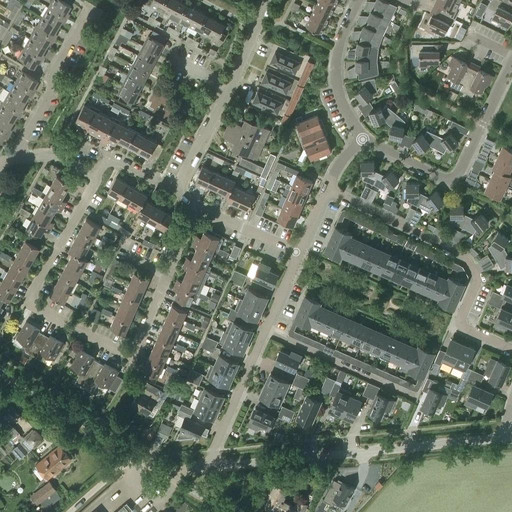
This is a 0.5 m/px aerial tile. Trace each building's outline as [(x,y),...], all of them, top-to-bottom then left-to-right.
[(65,19),(68,14),(65,12),(68,7),(57,0),(51,0),(47,8),(65,19)] [(164,0),(151,0),(149,6),(154,9),(150,17),(149,17),(147,21),(152,24),(155,20),(154,20),(156,17),(159,11),(164,0)] [(169,16),(177,1),(175,0),(164,0),(159,11),(169,16)] [(331,13),(336,2),(330,0),(318,0),(315,5),(331,13)] [(393,14),(396,6),(383,0),(375,0),(373,5),(375,6),(372,12),(372,13),(388,20),(391,13),(393,14)] [(459,1),(457,0),(435,0),(435,3),(446,8),(443,14),(455,19),(460,9),(456,7),(459,1)] [(507,29),(511,18),(511,12),(505,9),(508,4),(500,0),(490,0),(488,7),(495,10),(492,17),(501,21),(499,25),(507,29)] [(176,25),(186,6),(177,1),(169,16),(174,19),(173,21),(174,24),(176,25)] [(15,13),(19,7),(14,4),(11,10),(15,13)] [(326,23),(331,13),(315,5),(310,15),(326,23)] [(188,26),(196,11),(186,6),(176,25),(181,27),(182,24),(188,26)] [(62,23),(65,19),(47,8),(40,18),(56,27),(59,22),(62,23)] [(475,15),(480,17),(483,11),(478,8),(475,14),(475,15)] [(15,13),(11,10),(9,14),(4,11),(2,14),(11,20),(15,13)] [(32,26),(33,25),(21,18),(25,12),(21,10),(16,17),(32,26)] [(197,31),(205,16),(196,11),(188,26),(197,31)] [(388,20),(372,13),(372,12),(370,11),(366,20),(368,21),(365,27),(381,35),(384,27),(386,28),(389,21),(388,20)] [(452,25),(455,19),(443,14),(440,20),(431,15),(424,30),(432,34),(434,30),(443,35),(448,24),(452,25)] [(321,34),(326,23),(310,15),(305,26),(321,34)] [(207,37),(215,21),(205,16),(197,31),(207,37)] [(16,17),(13,22),(17,25),(19,22),(31,28),(32,26),(16,17)] [(52,39),(55,34),(53,33),(56,27),(40,18),(34,28),(52,39)] [(215,21),(207,37),(216,42),(216,41),(222,44),(226,35),(221,32),(224,26),(215,21)] [(381,35),(365,27),(363,26),(359,34),(361,35),(358,43),(377,48),(379,41),(381,41),(382,35),(381,35)] [(8,40),(14,30),(10,27),(4,37),(8,40)] [(50,44),(52,39),(34,28),(28,38),(44,47),(47,42),(50,44)] [(158,54),(163,44),(147,36),(143,45),(158,54)] [(40,59),(43,55),(40,54),(44,47),(28,38),(22,48),(40,59)] [(377,48),(358,43),(357,43),(355,52),(357,52),(356,61),(377,61),(375,61),(376,54),(378,54),(379,48),(377,48)] [(429,50),(429,44),(411,44),(411,56),(419,56),(419,67),(428,67),(428,63),(438,63),(438,50),(429,50)] [(153,63),(158,54),(143,45),(138,55),(153,63)] [(38,64),(40,59),(22,48),(16,58),(31,68),(35,62),(38,64)] [(301,62),(275,51),(270,63),(295,74),(301,62)] [(148,72),(153,63),(138,55),(133,64),(148,72)] [(461,91),(469,75),(463,72),(467,64),(452,57),(448,65),(452,66),(447,75),(453,78),(450,85),(461,91)] [(356,61),(355,61),(355,70),(357,70),(358,79),(378,74),(376,74),(375,68),(377,67),(377,61),(356,61)] [(310,71),(313,64),(307,62),(304,68),(297,85),(291,97),(292,97),(284,114),(281,121),(287,123),(290,117),(297,100),(303,87),(302,87),(310,70),(310,71)] [(143,82),(148,72),(133,64),(128,74),(143,82)] [(489,84),(493,76),(478,69),(474,78),(469,75),(461,91),(472,96),(475,89),(482,92),(486,83),(489,84)] [(32,93),(34,88),(32,87),(36,81),(20,71),(13,82),(32,93)] [(292,82),(266,71),(261,83),(287,94),(292,82)] [(138,92),(143,82),(128,74),(122,84),(138,92)] [(363,103),(372,95),(371,93),(377,91),(374,79),(361,82),(363,87),(355,93),(363,103)] [(394,91),(398,88),(395,81),(390,84),(394,91)] [(29,97),(32,93),(13,82),(7,92),(23,102),(27,96),(29,97)] [(133,102),(138,92),(122,84),(117,94),(133,102)] [(398,97),(402,94),(398,88),(394,91),(398,97)] [(283,103),(257,91),(252,103),(278,115),(283,103)] [(20,113),(22,109),(20,108),(23,102),(7,92),(1,102),(20,113)] [(17,118),(20,113),(1,102),(0,104),(0,115),(11,122),(14,117),(17,118)] [(420,112),(423,107),(416,104),(414,109),(420,112)] [(82,132),(94,111),(83,105),(74,123),(81,126),(82,124),(84,125),(81,132),(82,132)] [(395,113),(386,105),(381,110),(380,107),(369,112),(374,124),(383,120),(387,123),(395,113)] [(427,115),(429,110),(423,107),(420,112),(427,115)] [(94,134),(104,116),(94,111),(82,132),(83,133),(87,127),(88,128),(87,130),(94,134)] [(401,139),(404,127),(401,127),(405,122),(395,113),(387,123),(391,127),(389,136),(401,139)] [(0,129),(8,133),(10,129),(8,128),(11,122),(0,115),(0,129)] [(301,135),(321,127),(317,115),(296,123),(301,135)] [(102,143),(113,121),(104,116),(94,134),(101,137),(102,135),(104,136),(101,142),(102,143)] [(269,130),(245,119),(242,125),(230,120),(222,137),(234,142),(231,149),(255,160),(269,130)] [(115,144),(117,141),(124,127),(113,121),(102,143),(103,144),(107,137),(108,138),(107,140),(115,144)] [(455,130),(458,124),(452,121),(450,127),(455,130)] [(127,146),(135,132),(124,127),(117,141),(127,146)] [(305,147),(326,139),(321,127),(301,135),(305,147)] [(432,148),(438,136),(427,130),(424,136),(422,134),(412,141),(420,151),(427,145),(432,148)] [(138,152),(145,138),(135,132),(127,146),(138,152)] [(458,142),(451,132),(443,138),(438,136),(432,148),(444,153),(446,147),(448,150),(458,142)] [(149,157),(156,143),(145,138),(138,152),(149,157)] [(310,159),(331,151),(326,139),(305,147),(310,159)] [(511,163),(511,149),(503,145),(497,156),(511,163)] [(261,173),(260,176),(266,179),(275,158),(276,156),(270,153),(264,167),(261,173)] [(511,176),(511,163),(497,156),(492,168),(495,169),(508,175),(511,176)] [(264,167),(242,157),(239,163),(261,173),(264,167)] [(373,185),(378,173),(374,171),(374,161),(361,161),(361,174),(364,174),(362,179),(373,185)] [(284,170),(286,166),(277,162),(271,177),(275,179),(280,169),(284,170)] [(206,186),(213,171),(201,166),(195,181),(206,186)] [(508,175),(495,169),(490,180),(506,187),(511,176),(508,175)] [(399,179),(391,170),(383,176),(378,173),(373,185),(384,190),(387,185),(389,187),(399,179)] [(217,191),(223,176),(213,171),(206,186),(217,191)] [(77,180),(64,172),(60,178),(56,175),(50,185),(65,194),(67,189),(72,191),(75,186),(73,185),(77,180)] [(307,193),(312,181),(296,174),(291,185),(291,186),(307,193)] [(227,196),(234,181),(223,176),(217,191),(227,196)] [(118,198),(126,184),(116,178),(107,192),(118,198)] [(500,199),(506,187),(490,180),(484,191),(500,199)] [(236,205),(243,191),(233,186),(235,181),(234,181),(227,196),(225,200),(236,205)] [(302,204),(307,193),(291,186),(291,185),(287,183),(285,187),(290,189),(286,197),(302,204)] [(418,206),(423,195),(418,193),(418,183),(406,183),(406,195),(409,195),(406,201),(418,206)] [(129,204),(137,190),(126,184),(118,198),(129,204)] [(350,192),(352,187),(346,184),(343,189),(350,192)] [(63,207),(66,202),(61,200),(65,194),(50,185),(44,196),(63,207)] [(367,185),(362,195),(373,201),(379,190),(367,185)] [(139,210),(147,196),(137,190),(129,204),(139,210)] [(247,211),(254,196),(243,191),(236,205),(247,211)] [(443,201),(436,191),(428,197),(423,195),(418,206),(429,212),(432,206),(434,209),(443,201)] [(60,212),(63,207),(44,196),(38,206),(52,214),(55,210),(60,212)] [(147,220),(155,206),(145,201),(147,196),(139,210),(136,214),(147,220)] [(387,196),(384,203),(390,206),(394,199),(387,196)] [(298,215),(302,204),(286,197),(282,208),(298,215)] [(261,217),(266,206),(264,205),(266,201),(261,199),(255,214),(261,217)] [(462,228),(468,216),(463,214),(463,204),(450,204),(451,217),(454,217),(451,223),(462,228)] [(51,228),(53,223),(49,221),(52,214),(38,206),(32,216),(51,228)] [(157,226),(165,212),(155,206),(147,220),(157,226)] [(411,206),(406,217),(418,222),(423,211),(411,206)] [(293,226),(298,215),(282,208),(277,219),(293,226)] [(342,254),(343,255),(351,237),(350,236),(351,233),(339,228),(347,210),(345,210),(344,209),(343,210),(342,210),(342,211),(336,224),(337,225),(336,227),(335,227),(325,250),(340,257),(342,254)] [(168,232),(176,218),(165,212),(157,226),(168,232)] [(468,216),(462,228),(474,234),(477,228),(479,230),(488,222),(481,213),(473,219),(468,216)] [(48,233),(51,228),(32,216),(26,228),(40,236),(43,230),(48,233)] [(94,237),(100,227),(85,219),(80,230),(94,237)] [(433,232),(435,227),(428,224),(426,229),(433,232)] [(439,235),(442,231),(435,227),(433,232),(439,235)] [(88,248),(94,237),(80,230),(74,240),(88,248)] [(214,249),(218,251),(219,248),(222,240),(203,232),(201,238),(196,236),(194,240),(214,249)] [(494,258),(506,251),(503,247),(508,238),(498,232),(491,242),(493,244),(488,247),(494,258)] [(360,241),(351,237),(343,255),(352,259),(360,241)] [(82,258),(88,248),(74,240),(68,251),(73,253),(82,258)] [(209,259),(214,249),(194,240),(192,246),(196,248),(194,253),(209,259)] [(33,259),(39,249),(25,241),(19,251),(33,259)] [(370,245),(360,241),(352,259),(362,263),(370,245)] [(469,253),(473,249),(467,244),(464,248),(469,253)] [(229,256),(236,259),(241,248),(234,245),(229,256)] [(380,249),(370,245),(362,263),(372,268),(380,249)] [(389,254),(380,249),(372,268),(381,272),(389,254)] [(475,258),(478,254),(473,249),(469,253),(475,258)] [(27,269),(33,259),(19,251),(13,261),(27,269)] [(511,255),(508,256),(506,251),(494,258),(501,269),(506,266),(507,269),(511,268),(511,255)] [(73,253),(67,264),(81,271),(87,261),(82,258),(73,253)] [(207,265),(209,259),(194,253),(191,260),(187,258),(185,262),(209,273),(210,270),(211,267),(207,265)] [(399,258),(389,254),(381,272),(391,276),(399,258)] [(409,262),(399,258),(391,276),(400,280),(409,262)] [(113,275),(117,266),(118,262),(114,260),(108,273),(113,275)] [(21,280),(27,269),(13,261),(7,272),(21,280)] [(187,270),(184,275),(204,284),(208,274),(217,279),(219,274),(210,270),(209,273),(185,262),(182,268),(187,270)] [(269,266),(270,266),(260,262),(254,277),(272,286),(277,274),(268,270),(269,266)] [(418,266),(409,262),(400,280),(410,285),(418,266)] [(75,282),(81,271),(67,264),(61,274),(75,282)] [(460,272),(461,274),(466,272),(463,267),(462,266),(460,265),(457,271),(460,272)] [(428,271),(418,266),(410,285),(420,289),(428,271)] [(243,280),(246,275),(235,270),(233,275),(243,280)] [(437,275),(428,271),(420,289),(429,293),(437,275)] [(15,290),(21,280),(7,272),(1,282),(15,290)] [(144,290),(149,279),(134,272),(129,284),(144,290)] [(70,292),(75,282),(61,274),(56,284),(70,292)] [(204,284),(184,275),(181,281),(177,280),(175,284),(199,295),(200,292),(204,284)] [(241,286),(243,280),(233,275),(230,281),(241,286)] [(429,293),(439,297),(447,279),(437,275),(429,293)] [(464,284),(461,282),(449,277),(448,279),(447,279),(439,297),(440,298),(439,300),(454,307),(465,284),(464,284)] [(0,295),(9,300),(15,290),(1,282),(0,283),(0,295)] [(64,303),(70,292),(56,284),(50,295),(64,303)] [(139,301),(144,290),(129,284),(124,295),(139,301)] [(199,295),(175,284),(173,290),(177,292),(174,298),(190,305),(192,298),(196,300),(198,296),(203,299),(205,294),(200,292),(199,295)] [(498,293),(493,291),(488,303),(499,307),(504,296),(511,299),(511,285),(508,284),(504,292),(502,295),(498,293)] [(263,306),(267,297),(248,289),(244,299),(240,298),(263,308),(263,306)] [(216,302),(220,295),(214,292),(210,300),(216,302)] [(134,312),(139,301),(124,295),(120,306),(134,312)] [(288,332),(288,333),(288,334),(289,334),(289,335),(290,336),(295,338),(297,332),(294,331),(298,321),(304,323),(315,299),(305,295),(294,321),(293,321),(288,332)] [(92,302),(85,300),(80,298),(80,297),(78,302),(89,308),(92,302)] [(262,310),(263,308),(240,298),(235,310),(257,319),(262,310)] [(315,325),(323,306),(319,305),(321,302),(315,299),(304,323),(313,327),(315,324),(315,325)] [(181,322),(186,311),(178,308),(171,305),(167,316),(181,322)] [(130,323),(134,312),(120,306),(115,316),(130,323)] [(324,329),(332,310),(323,306),(315,325),(324,329)] [(511,326),(511,312),(502,308),(494,325),(504,329),(506,324),(511,326)] [(332,310),(324,329),(333,333),(341,314),(332,310)] [(342,337),(350,318),(341,314),(333,333),(342,337)] [(125,334),(130,323),(115,316),(110,328),(125,334)] [(176,333),(181,322),(167,316),(162,327),(176,333)] [(209,319),(203,317),(199,326),(205,328),(209,319)] [(351,341),(359,322),(350,318),(342,337),(351,341)] [(248,341),(249,339),(253,330),(230,320),(225,331),(248,341)] [(32,356),(44,335),(38,332),(39,330),(26,321),(15,339),(25,345),(22,350),(32,356)] [(361,345),(369,327),(359,322),(351,341),(361,345)] [(157,338),(172,344),(174,338),(176,333),(162,327),(157,338)] [(370,349),(378,331),(369,327),(361,345),(370,349)] [(225,331),(224,331),(219,342),(243,352),(247,343),(248,341),(225,331)] [(379,353),(387,335),(378,331),(370,349),(379,353)] [(49,338),(44,335),(32,356),(40,361),(44,355),(54,361),(64,343),(50,335),(49,338)] [(388,357),(396,339),(387,335),(379,353),(388,357)] [(215,346),(217,341),(206,336),(204,341),(215,346)] [(167,355),(172,344),(157,338),(152,349),(167,355)] [(397,361),(405,343),(396,339),(388,357),(397,361)] [(461,343),(451,339),(445,352),(440,350),(434,361),(441,364),(442,362),(453,367),(463,344),(461,343)] [(212,351),(215,346),(204,341),(201,347),(212,351)] [(406,365),(415,347),(405,343),(397,361),(406,365)] [(463,344),(453,367),(464,372),(474,349),(464,345),(465,345),(463,344)] [(414,372),(425,348),(419,345),(418,348),(415,347),(406,365),(410,366),(408,369),(414,372)] [(424,376),(434,352),(425,348),(414,372),(420,374),(413,390),(415,391),(416,391),(417,391),(418,390),(419,389),(424,378),(423,378),(424,376)] [(80,373),(75,383),(83,388),(90,377),(98,363),(93,360),(94,358),(80,349),(70,367),(80,373)] [(162,366),(167,355),(152,349),(147,360),(162,366)] [(294,370),(299,358),(281,350),(275,362),(294,370)] [(234,372),(238,363),(220,354),(215,365),(211,364),(234,374),(234,372)] [(28,358),(23,355),(20,362),(25,365),(28,358)] [(157,377),(162,366),(147,360),(142,371),(157,377)] [(495,366),(489,363),(485,373),(491,375),(490,378),(502,384),(510,365),(498,360),(495,366)] [(90,377),(83,388),(92,393),(99,382),(115,391),(123,379),(116,375),(119,371),(105,363),(104,366),(98,363),(90,377)] [(233,376),(234,374),(211,364),(206,375),(228,385),(233,376)] [(177,367),(176,369),(177,369),(176,372),(184,375),(186,371),(177,367)] [(200,379),(203,374),(192,369),(189,374),(200,379)] [(472,369),(470,375),(481,380),(483,373),(472,369)] [(284,393),(289,382),(270,373),(266,383),(265,385),(284,393)] [(296,379),(307,383),(309,378),(298,373),(296,379)] [(198,384),(200,379),(189,374),(187,379),(198,384)] [(475,407),(477,402),(487,406),(493,392),(478,386),(481,380),(470,375),(467,381),(474,384),(465,403),(475,407)] [(327,376),(320,391),(329,395),(330,393),(335,382),(336,380),(327,376)] [(443,404),(447,395),(450,388),(433,380),(427,378),(423,389),(428,391),(422,406),(434,411),(438,402),(443,404)] [(450,388),(461,393),(467,380),(461,378),(458,384),(453,382),(450,388)] [(304,389),(307,383),(296,379),(293,384),(304,389)] [(335,382),(330,393),(336,396),(330,409),(339,414),(341,415),(351,392),(340,387),(341,385),(335,382)] [(369,396),(374,385),(368,382),(363,393),(369,396)] [(279,404),(284,393),(265,385),(264,386),(265,386),(260,396),(279,404)] [(380,388),(374,385),(369,396),(375,398),(369,412),(381,417),(385,408),(390,410),(394,401),(377,393),(380,388)] [(165,399),(145,387),(141,392),(139,391),(131,405),(148,415),(154,405),(160,408),(165,399)] [(219,407),(220,405),(224,395),(205,387),(200,399),(219,407)] [(176,389),(173,396),(178,398),(181,392),(176,389)] [(352,420),(361,401),(350,396),(351,392),(341,415),(343,415),(352,420)] [(311,425),(321,402),(307,395),(297,418),(300,420),(300,422),(307,425),(307,423),(311,425)] [(218,409),(219,407),(200,399),(195,410),(214,418),(218,409)] [(190,414),(193,409),(182,404),(180,409),(190,414)] [(283,406),(281,411),(292,416),(294,411),(283,406)] [(271,427),(274,422),(272,421),(274,416),(255,408),(248,424),(257,428),(259,424),(269,428),(269,426),(271,427)] [(190,414),(180,409),(177,415),(185,418),(180,429),(181,429),(179,433),(179,432),(176,439),(193,437),(194,435),(198,437),(200,433),(206,435),(209,429),(188,419),(190,414)] [(292,416),(281,411),(279,417),(290,422),(292,416)] [(163,421),(158,433),(169,438),(174,426),(163,421)] [(150,441),(154,433),(145,427),(140,435),(150,441)] [(20,459),(44,437),(36,429),(12,450),(20,459)] [(59,445),(35,465),(47,481),(72,460),(59,445)] [(334,479),(323,500),(331,505),(332,503),(343,508),(355,487),(343,481),(341,483),(337,481),(334,479)] [(36,503),(55,489),(50,481),(31,495),(36,503)] [(273,483),(263,503),(277,511),(278,509),(284,511),(304,511),(307,506),(298,501),(295,507),(283,501),(288,491),(273,483)] [(45,509),(61,497),(56,490),(40,502),(45,509)] [(323,501),(316,511),(320,511),(326,502),(323,501)]
